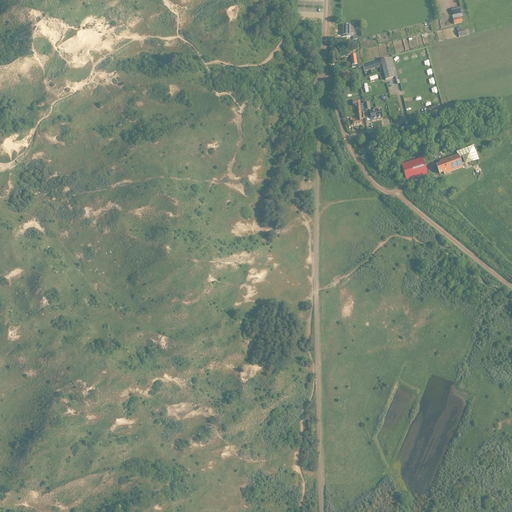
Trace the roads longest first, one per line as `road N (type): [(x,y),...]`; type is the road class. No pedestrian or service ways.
road 1 (unknown): [(511,300),(439,244),(396,234),(316,291),(299,511)]
road 2 (residential): [(511,287),(363,171),(321,62),(323,0)]
road 3 (unknown): [(312,296),(308,228),(295,202),(308,157),(309,78),(321,54)]
